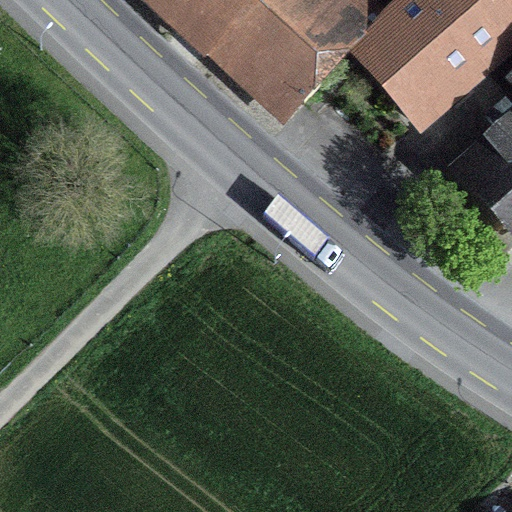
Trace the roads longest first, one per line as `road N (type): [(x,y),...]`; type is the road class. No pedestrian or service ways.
road 1 (primary): [(69,0),(313,224),(511,374)]
road 2 (track): [(0,406),(244,162)]
